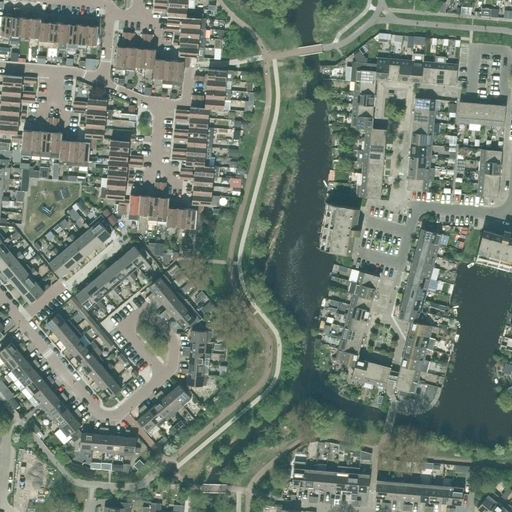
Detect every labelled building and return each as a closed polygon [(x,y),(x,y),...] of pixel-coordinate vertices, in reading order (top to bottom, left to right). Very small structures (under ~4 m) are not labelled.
[(187,17),(188,8),(169,6),(168,16),(182,18),(182,17),(187,17)] [(49,41),(50,22),(50,20),(51,16),(45,15),(45,19),(45,22),(41,21),(39,38),(39,40),(49,41)] [(0,33),(0,37),(10,41),(10,35),(11,35),(12,16),(2,16),(1,29),(1,30),(1,31),(1,32),(1,33),(0,33)] [(10,35),(10,41),(14,41),(20,42),(20,36),(22,17),(12,16),(11,35),(10,35)] [(30,37),(31,18),(22,17),(20,36),(30,37)] [(68,43),(70,17),(64,17),(64,21),(65,21),(65,23),(60,23),(58,42),(68,43)] [(75,22),(76,18),(70,17),(68,43),(77,43),(79,25),(74,24),(74,22),(75,22)] [(182,18),(181,27),(205,29),(206,19),(187,17),(182,17),(182,18)] [(41,19),(31,18),(30,37),(39,38),(41,21),(41,19)] [(58,42),(60,23),(50,22),(49,41),(58,42)] [(87,44),(88,25),(79,25),(77,43),(87,44)] [(97,45),(99,26),(88,25),(87,44),(97,45)] [(181,27),(179,26),(167,25),(167,31),(172,32),(179,32),(179,31),(181,31),(180,36),(205,38),(206,29),(205,29),(181,27)] [(115,65),(115,69),(125,70),(125,69),(125,66),(126,66),(127,47),(127,45),(128,33),(123,32),(122,44),(123,44),(123,46),(117,46),(115,65)] [(125,69),(125,70),(134,70),(135,70),(135,66),(137,48),(132,47),(132,45),(133,45),(134,33),(128,33),(127,45),(127,47),(126,66),(125,66),(125,69)] [(152,47),(153,35),(147,34),(146,46),(146,48),(145,67),(154,68),(155,59),(156,59),(156,49),(151,49),(151,47),(152,47)] [(205,48),(205,38),(180,36),(180,46),(199,47),(205,48)] [(198,57),(199,47),(180,46),(179,56),(184,56),(190,57),(198,57)] [(145,67),(146,48),(137,48),(135,66),(145,67)] [(367,63),(367,70),(376,71),(376,78),(387,79),(390,55),(388,55),(387,59),(377,58),(377,64),(367,63)] [(390,55),(387,79),(389,79),(392,80),(399,80),(399,78),(400,72),(401,60),(391,59),(391,56),(390,55)] [(412,61),(410,81),(415,82),(422,82),(422,80),(423,62),(423,60),(423,57),(422,57),(421,56),(414,56),(413,57),(412,59),(412,61)] [(165,60),(156,59),(155,59),(154,68),(153,78),(163,79),(165,60)] [(186,62),(187,59),(184,59),(184,61),(174,60),(172,84),(182,85),(184,67),(190,67),(190,63),(186,62)] [(174,60),(170,60),(165,60),(163,79),(162,84),(172,84),(174,60)] [(399,78),(399,80),(406,81),(410,81),(412,61),(401,60),(400,72),(399,78)] [(445,82),(444,84),(451,85),(456,85),(458,61),(456,61),(456,64),(446,64),(445,82)] [(352,64),(350,81),(355,81),(370,82),(376,83),(376,78),(376,71),(367,70),(367,63),(354,62),(352,64)] [(422,80),(422,82),(428,83),(433,83),(435,63),(423,62),(422,80)] [(435,63),(433,83),(438,84),(444,84),(445,82),(446,64),(437,63),(435,63)] [(232,81),(233,71),(208,69),(208,74),(207,74),(205,75),(205,76),(205,79),(226,80),(232,81)] [(22,87),(23,77),(4,75),(3,85),(22,87)] [(226,90),(226,80),(205,79),(205,81),(204,81),(204,82),(206,84),(207,84),(207,88),(226,90)] [(351,90),(351,92),(375,94),(375,90),(375,89),(376,83),(370,82),(355,81),(354,91),(351,90)] [(21,96),(22,87),(3,85),(2,95),(21,96)] [(225,100),(226,90),(207,88),(206,98),(225,100)] [(351,92),(351,94),(354,94),(353,104),(365,105),(366,105),(367,105),(372,105),(374,106),(374,99),(375,97),(375,94),(351,92)] [(20,106),(21,96),(2,95),(1,104),(20,106)] [(106,109),(107,99),(88,98),(88,108),(106,109)] [(224,110),(225,100),(206,98),(205,108),(209,108),(209,109),(224,110)] [(414,105),(414,109),(438,111),(438,110),(435,109),(436,99),(417,98),(415,98),(414,105)] [(464,104),(465,102),(460,102),(457,125),(460,126),(460,122),(470,123),(471,105),(464,104)] [(448,112),(456,113),(457,104),(449,103),(448,112)] [(481,127),(483,104),(478,103),(478,105),(471,105),(470,123),(479,124),(479,127),(481,127)] [(19,115),(20,106),(1,104),(0,114),(19,115)] [(349,113),(349,115),(366,116),(373,117),(373,112),(374,106),(372,105),(367,105),(366,105),(365,105),(353,104),(352,113),(349,113)] [(487,106),(487,104),(483,104),(481,127),(483,127),(483,124),(492,125),(494,107),(487,106)] [(504,126),(506,105),(501,105),(501,107),(494,107),(492,125),(502,126),(502,129),(504,129),(504,126)] [(188,111),(188,116),(190,116),(209,118),(209,109),(209,108),(205,108),(191,106),(190,111),(188,111)] [(106,119),(106,109),(88,108),(87,118),(106,119)] [(413,114),(413,121),(415,121),(433,123),(434,113),(438,113),(438,111),(414,109),(413,114)] [(0,123),(19,125),(19,115),(0,114),(0,119),(0,123)] [(190,116),(188,116),(176,115),(175,121),(187,122),(187,121),(189,121),(189,126),(208,128),(209,118),(190,116)] [(349,115),(349,117),(352,117),(351,127),(366,128),(372,128),(372,122),(373,117),(366,116),(349,115)] [(105,129),(106,119),(87,118),(86,127),(105,129)] [(412,128),(412,132),(436,134),(436,132),(438,133),(439,124),(433,123),(415,121),(413,121),(412,128)] [(18,135),(19,125),(0,123),(0,133),(12,135),(12,140),(16,141),(17,137),(20,137),(20,135),(18,135)] [(186,130),(186,135),(188,136),(207,137),(208,128),(189,126),(189,130),(186,130)] [(104,139),(105,129),(86,127),(85,137),(91,138),(97,138),(104,139)] [(362,137),(362,139),(385,141),(386,136),(386,129),(384,129),(372,128),(366,128),(365,138),(362,137)] [(31,155),(33,131),(23,130),(23,135),(20,135),(20,137),(17,137),(16,141),(22,141),(21,149),(21,155),(31,155)] [(41,156),(43,131),(33,131),(31,155),(41,156)] [(50,157),(52,132),(43,131),(41,156),(50,157)] [(62,133),(58,133),(52,132),(50,157),(59,158),(60,152),(61,140),(62,140),(62,133)] [(412,137),(411,144),(413,144),(432,145),(432,136),(436,136),(436,134),(412,132),(412,137)] [(186,140),(185,141),(188,141),(187,145),(206,147),(207,137),(188,136),(186,135),(186,140)] [(130,141),(123,140),(111,139),(110,150),(129,151),(130,141)] [(362,139),(362,141),(365,141),(364,151),(382,152),(385,152),(385,146),(385,141),(362,139)] [(71,141),(62,140),(61,140),(60,152),(59,158),(59,159),(69,160),(71,141)] [(80,142),(77,141),(71,141),(69,160),(79,161),(80,142)] [(90,143),(89,142),(80,142),(79,161),(89,162),(90,148),(90,143)] [(410,150),(410,155),(434,157),(434,155),(431,155),(432,145),(413,144),(411,144),(410,150)] [(185,149),(184,155),(205,156),(206,147),(187,145),(187,149),(185,149)] [(502,156),(502,151),(478,149),(478,151),(481,151),(480,161),(499,162),(499,156),(502,156)] [(128,161),(129,151),(110,150),(109,159),(128,161)] [(360,160),(360,162),(384,164),(384,159),(385,152),(382,152),(364,151),(363,160),(360,160)] [(184,155),(184,160),(186,160),(186,165),(195,166),(195,165),(205,166),(205,165),(205,156),(184,155)] [(410,160),(409,166),(411,166),(424,168),(430,168),(430,158),(434,159),(434,157),(410,155),(410,160)] [(8,167),(9,160),(0,158),(0,178),(13,179),(9,179),(10,168),(8,167)] [(127,170),(128,161),(109,159),(108,169),(127,170)] [(498,169),(499,162),(480,161),(480,171),(476,170),(476,172),(500,174),(500,169),(498,169)] [(360,162),(360,164),(363,164),(362,173),(380,175),(383,175),(383,169),(384,164),(360,162)] [(205,165),(205,166),(195,165),(195,166),(195,175),(213,176),(214,166),(205,165)] [(408,173),(408,178),(432,180),(434,180),(434,169),(430,168),(424,168),(411,166),(409,166),(408,173)] [(126,180),(127,170),(108,169),(108,178),(126,180)] [(500,179),(500,174),(476,172),(476,174),(479,174),(479,184),(497,185),(497,178),(500,179)] [(358,183),(358,185),(382,187),(382,182),(383,175),(380,175),(362,173),(361,183),(358,183)] [(192,175),(192,180),(194,180),(194,184),(213,186),(213,176),(195,175),(192,175)] [(242,177),(231,176),(231,185),(241,186),(242,177)] [(12,184),(13,179),(0,178),(0,189),(2,189),(8,190),(9,184),(12,184)] [(126,189),(126,180),(108,178),(107,188),(126,189)] [(408,182),(407,189),(409,190),(428,191),(428,181),(432,181),(432,180),(408,178),(408,182)] [(212,195),(213,186),(194,184),(193,194),(212,195)] [(496,192),(497,185),(479,184),(478,193),(475,193),(474,195),(498,197),(499,192),(496,192)] [(358,185),(358,186),(361,187),(360,197),(366,197),(375,198),(378,198),(381,198),(381,191),(382,187),(358,185)] [(101,191),(101,198),(106,198),(119,199),(119,205),(123,205),(124,202),(126,202),(127,199),(125,199),(126,189),(107,188),(102,187),(101,191)] [(1,197),(2,189),(0,189),(0,200),(9,201),(9,197),(1,197)] [(139,214),(140,195),(130,194),(130,200),(127,199),(126,202),(124,202),(123,205),(126,206),(129,206),(129,213),(139,214)] [(211,206),(212,195),(193,194),(192,204),(198,204),(204,205),(211,206)] [(148,215),(150,196),(140,195),(139,214),(148,215)] [(148,215),(148,221),(157,221),(158,215),(159,196),(150,196),(148,215)] [(170,197),(165,197),(159,196),(158,215),(157,221),(166,222),(167,216),(168,207),(169,207),(170,197)] [(9,204),(9,201),(0,200),(0,210),(0,211),(1,204),(9,204)] [(86,204),(82,200),(77,204),(81,208),(86,204)] [(359,209),(328,203),(326,203),(318,249),(339,252),(351,254),(354,242),(350,242),(351,236),(354,237),(354,235),(360,236),(361,229),(355,228),(355,226),(353,226),(354,220),(357,221),(359,209)] [(77,210),(73,205),(68,209),(72,214),(77,210)] [(108,207),(103,210),(106,215),(111,211),(108,207)] [(178,208),(169,207),(168,207),(167,216),(166,222),(166,226),(176,227),(178,208)] [(187,208),(186,227),(196,228),(196,226),(203,227),(204,215),(203,215),(203,211),(200,210),(200,207),(197,207),(197,209),(196,209),(187,208)] [(187,208),(183,208),(178,208),(176,227),(186,227),(187,208)] [(99,221),(93,226),(88,220),(86,222),(102,242),(111,235),(99,221)] [(94,249),(102,242),(86,222),(83,225),(88,231),(82,235),(94,249)] [(439,244),(442,234),(424,229),(422,236),(420,235),(419,240),(442,246),(442,244),(439,244)] [(509,238),(511,232),(504,230),(503,236),(501,235),(500,238),(495,236),(496,233),(484,230),(475,263),(511,272),(511,240),(511,241),(511,238),(509,238)] [(82,235),(77,240),(72,234),(69,236),(86,256),(94,249),(82,235)] [(0,244),(8,237),(6,235),(0,239),(0,244)] [(78,263),(86,256),(69,236),(67,239),(72,244),(66,249),(78,263)] [(4,245),(10,240),(8,237),(0,244),(0,258),(9,251),(4,245)] [(441,248),(442,246),(419,240),(418,245),(420,245),(418,252),(436,256),(438,247),(441,248)] [(143,247),(139,251),(135,246),(126,253),(138,267),(143,262),(148,268),(151,266),(146,260),(151,256),(143,247)] [(193,258),(194,248),(186,247),(185,258),(193,258)] [(66,249),(60,254),(55,248),(53,250),(69,270),(78,263),(66,249)] [(61,277),(69,270),(53,250),(50,252),(55,258),(49,263),(61,277)] [(20,251),(14,256),(9,251),(0,258),(0,267),(2,270),(22,254),(20,251)] [(433,266),(436,256),(418,252),(416,258),(414,258),(413,262),(436,268),(436,266),(433,266)] [(132,272),(138,267),(126,253),(118,260),(134,280),(137,278),(132,272)] [(18,261),(24,257),(22,254),(2,270),(9,279),(23,267),(18,261)] [(132,282),(134,280),(118,260),(109,267),(121,281),(127,276),(132,282)] [(413,262),(412,267),(414,267),(412,274),(427,278),(430,278),(436,280),(439,269),(436,268),(425,265),(413,262)] [(34,268),(28,273),(23,267),(9,279),(16,287),(36,270),(34,268)] [(116,286),(121,281),(109,267),(101,274),(118,294),(120,292),(116,286)] [(32,278),(38,273),(36,270),(16,287),(23,295),(37,284),(32,278)] [(378,281),(379,276),(356,270),(355,273),(359,273),(356,283),(374,287),(376,281),(378,281)] [(115,296),(118,294),(101,274),(93,281),(105,295),(110,290),(115,296)] [(430,278),(412,274),(410,280),(408,280),(407,284),(430,290),(431,288),(428,288),(430,278)] [(151,300),(168,286),(160,277),(149,287),(153,292),(148,297),(151,300)] [(99,300),(105,295),(93,281),(85,288),(101,308),(104,306),(99,300)] [(351,281),(348,292),(350,293),(356,294),(373,299),(374,295),(372,294),(374,287),(356,283),(351,281)] [(48,284),(42,289),(37,284),(23,295),(31,304),(44,292),(50,287),(48,284)] [(430,292),(430,290),(407,284),(406,289),(408,289),(406,296),(424,300),(427,291),(430,292)] [(163,304),(174,294),(168,286),(151,300),(153,303),(159,299),(163,304)] [(99,310),(101,308),(85,288),(76,296),(88,309),(94,304),(99,310)] [(165,316),(182,302),(184,300),(177,291),(174,294),(163,304),(167,308),(162,313),(165,316)] [(372,303),(373,299),(350,293),(350,295),(353,295),(350,305),(368,309),(370,303),(372,303)] [(422,310),(424,300),(406,296),(405,302),(402,302),(401,306),(424,312),(425,311),(422,310)] [(177,320),(188,310),(182,302),(165,316),(167,320),(173,315),(177,320)] [(366,316),(368,309),(350,305),(348,314),(345,313),(344,315),(367,321),(369,317),(366,316)] [(426,313),(424,312),(401,306),(400,311),(402,311),(400,318),(412,321),(418,323),(418,322),(423,324),(426,313)] [(188,310),(177,320),(184,329),(188,325),(191,328),(195,325),(198,322),(202,318),(193,307),(188,310)] [(54,332),(65,322),(58,313),(47,323),(54,332)] [(108,324),(116,319),(111,313),(104,318),(108,324)] [(366,326),(367,321),(344,315),(344,317),(347,318),(344,327),(362,332),(364,325),(366,326)] [(85,319),(92,328),(96,324),(89,316),(85,319)] [(61,340),(75,328),(68,319),(65,322),(54,332),(61,340)] [(418,322),(418,323),(412,321),(414,322),(413,328),(411,328),(409,332),(433,338),(433,337),(430,336),(432,326),(423,324),(418,322)] [(202,331),(202,326),(198,322),(195,325),(191,328),(192,330),(191,341),(206,342),(210,343),(211,331),(202,331)] [(361,338),(362,332),(344,327),(342,336),(339,335),(338,337),(361,343),(363,339),(361,338)] [(68,348),(79,338),(82,336),(75,328),(61,340),(68,348)] [(106,344),(110,341),(103,332),(99,336),(103,340),(106,344)] [(432,340),(433,338),(409,332),(408,337),(410,337),(409,344),(427,349),(429,339),(432,340)] [(360,348),(361,343),(338,337),(338,339),(341,339),(339,349),(356,354),(358,347),(360,348)] [(75,356),(86,347),(79,338),(68,348),(75,356)] [(205,353),(206,342),(191,341),(190,352),(205,353)] [(19,350),(18,350),(11,342),(0,351),(0,357),(4,363),(19,350)] [(82,365),(96,353),(89,344),(86,347),(75,356),(82,365)] [(424,358),(427,349),(409,344),(407,350),(405,350),(404,354),(427,360),(427,359),(424,358)] [(21,354),(27,349),(24,346),(18,350),(19,350),(4,363),(11,371),(14,368),(25,359),(21,354)] [(355,360),(356,354),(339,349),(336,358),(333,357),(332,360),(355,365),(355,366),(357,361),(355,360)] [(190,352),(189,363),(202,364),(204,364),(209,364),(210,353),(205,353),(190,352)] [(89,373),(100,363),(103,361),(96,353),(82,365),(89,373)] [(402,359),(401,365),(403,366),(421,371),(426,372),(429,361),(427,360),(404,354),(402,359)] [(14,368),(11,371),(13,373),(18,379),(21,377),(38,362),(35,359),(30,364),(25,359),(19,364),(14,368)] [(362,384),(368,361),(364,360),(363,362),(357,361),(355,366),(355,365),(352,378),(361,381),(360,384),(362,384)] [(372,365),(373,363),(368,361),(362,384),(364,385),(365,382),(374,384),(379,366),(372,365)] [(35,370),(41,366),(38,362),(21,377),(18,379),(25,387),(39,375),(35,370)] [(96,381),(107,371),(100,363),(89,373),(96,381)] [(204,375),(204,364),(189,363),(189,369),(182,369),(181,373),(188,373),(204,375)] [(385,390),(391,367),(386,366),(386,368),(379,366),(374,384),(383,387),(383,390),(385,390)] [(418,380),(421,371),(403,366),(401,372),(399,372),(398,376),(421,382),(421,381),(418,380)] [(103,389),(114,380),(107,371),(96,381),(103,389)] [(207,375),(204,375),(188,373),(187,385),(186,386),(189,390),(192,387),(192,385),(203,386),(203,385),(206,386),(207,375)] [(49,375),(44,380),(39,375),(25,387),(32,396),(46,383),(52,379),(49,375)] [(397,381),(395,388),(397,388),(401,389),(399,395),(418,400),(420,394),(415,392),(417,383),(420,384),(421,382),(398,376),(397,381)] [(110,398),(122,388),(114,380),(103,389),(110,398)] [(39,404),(53,392),(46,383),(32,396),(39,404)] [(186,386),(183,389),(179,384),(171,392),(183,406),(191,399),(189,396),(186,393),(189,390),(186,386)] [(192,387),(189,390),(194,396),(197,394),(192,387)] [(171,392),(166,396),(161,390),(158,393),(175,413),(183,406),(171,392)] [(63,392),(58,397),(53,392),(39,404),(46,412),(66,396),(63,392)] [(159,401),(154,406),(166,420),(175,413),(158,393),(155,396),(159,401)] [(63,403),(68,399),(66,396),(46,412),(53,420),(67,408),(63,403)] [(154,406),(149,410),(145,404),(142,407),(156,424),(158,427),(166,420),(154,406)] [(399,404),(396,412),(410,416),(412,407),(399,404)] [(147,432),(156,424),(142,407),(138,410),(143,415),(137,420),(147,432)] [(77,409),(71,413),(67,408),(53,420),(60,429),(80,412),(77,409)] [(77,420),(82,415),(80,412),(60,429),(67,437),(70,435),(72,438),(76,434),(80,431),(78,428),(81,425),(77,420)] [(104,435),(104,428),(100,427),(99,434),(93,434),(92,449),(102,450),(104,435)] [(129,437),(130,430),(126,430),(125,437),(124,455),(134,456),(135,453),(136,438),(129,437)] [(93,434),(82,433),(80,431),(76,434),(79,438),(81,438),(80,448),(81,448),(81,452),(91,453),(92,449),(93,434)] [(114,436),(104,435),(102,450),(113,451),(114,436)] [(124,455),(125,437),(114,436),(113,451),(113,454),(124,455)] [(160,450),(170,441),(166,437),(156,445),(160,450)] [(303,486),(305,469),(294,468),(292,485),(303,486)] [(314,487),(316,470),(305,469),(303,486),(314,487)] [(325,488),(326,470),(316,470),(314,487),(325,488)] [(336,489),(337,471),(326,470),(325,488),(336,489)] [(346,490),(348,472),(337,471),(336,489),(346,490)] [(357,491),(359,473),(348,472),(346,490),(357,491)] [(368,492),(370,474),(359,473),(357,491),(368,492)] [(386,498),(388,481),(377,480),(376,484),(375,497),(386,498)] [(397,499),(399,482),(388,481),(386,498),(397,499)] [(408,500),(409,483),(399,482),(397,499),(408,500)] [(419,501),(420,483),(409,483),(408,500),(419,501)] [(429,502),(431,484),(420,483),(419,501),(429,502)] [(440,503),(442,485),(431,484),(429,502),(440,503)] [(451,504),(452,486),(442,485),(440,503),(451,504)] [(462,505),(464,487),(452,486),(451,504),(462,505)] [(508,488),(501,496),(505,499),(511,491),(508,488)] [(482,511),(488,511),(497,501),(488,494),(477,508),(482,511)] [(502,511),(505,508),(497,501),(488,511),(502,511)] [(130,511),(132,503),(120,502),(120,508),(105,506),(104,511),(130,511)] [(162,504),(151,503),(150,511),(166,511),(167,511),(161,511),(162,504)]
